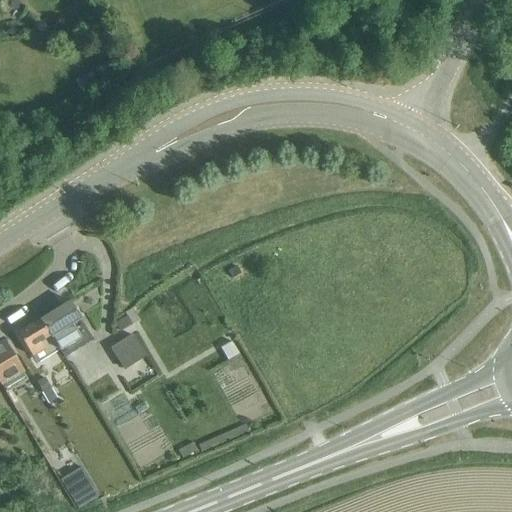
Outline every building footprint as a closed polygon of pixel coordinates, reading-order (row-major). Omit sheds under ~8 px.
[(79,73),(80,84),(97,83),(96,72),(79,73)] [(40,320),(50,336),(57,349),(64,359),(93,342),(79,320),(68,302),(40,320)] [(133,325),(128,317),(115,326),(120,333),(133,325)] [(40,320),(17,334),(31,357),(42,350),(46,356),(57,349),(50,336),(40,320)] [(145,357),(132,335),(110,348),(124,371),(145,357)] [(236,337),(223,342),(231,359),(244,354),(236,337)] [(4,342),(0,344),(0,385),(22,372),(4,342)] [(85,474),(64,487),(72,501),(94,488),(85,474)]
